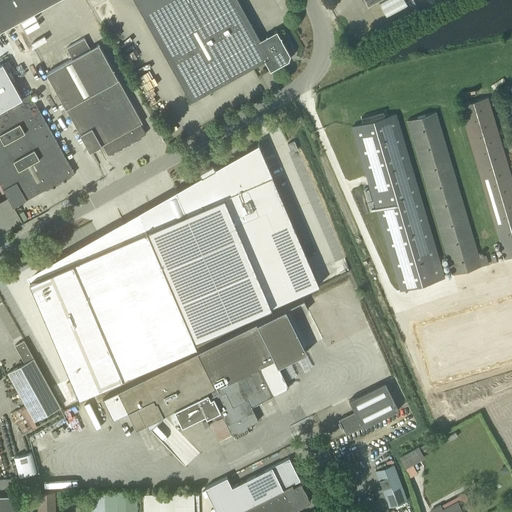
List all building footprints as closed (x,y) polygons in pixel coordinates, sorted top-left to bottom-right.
[(0,0),(0,30),(54,0),(0,0)] [(270,70),(273,69),(289,60),(289,59),(290,59),(291,56),(291,55),(290,55),(290,54),(287,48),(287,46),(286,46),(281,38),(282,37),(280,36),(277,30),(260,39),(238,0),(134,0),(191,102),(265,60),(270,70)] [(47,73),(90,151),(103,144),(108,154),(110,153),(112,153),(114,153),(114,151),(119,148),(121,149),(122,148),(123,146),(127,144),(129,144),(131,143),(131,141),(135,139),(137,140),(141,138),(141,136),(146,133),(142,127),(144,126),(142,123),(142,122),(99,44),(90,49),(84,38),(67,48),(73,59),(47,73)] [(0,182),(8,198),(22,190),(26,199),(45,189),(47,190),(47,188),(48,187),(51,188),(51,186),(54,184),(57,185),(61,182),(62,180),(65,178),(68,179),(68,176),(69,176),(71,177),(72,174),(74,173),(30,93),(22,98),(2,62),(0,63),(0,182)] [(505,259),(511,256),(511,179),(488,97),(460,105),(505,259)] [(486,254),(479,256),(437,112),(406,120),(452,275),(489,264),(486,254)] [(442,278),(394,115),(351,127),(399,290),(442,278)] [(294,140),(288,143),(291,151),(298,149),(294,140)] [(185,212),(146,229),(194,339),(319,285),(258,143),(215,168),(213,164),(199,172),(201,176),(175,190),(185,212)] [(139,211),(26,271),(80,396),(196,345),(194,339),(146,229),(139,211)] [(511,294),(415,324),(433,381),(511,357),(511,294)] [(174,410),(182,425),(206,414),(219,440),(227,436),(229,440),(234,437),(235,438),(249,431),(249,430),(253,428),(251,424),(258,420),(251,405),(289,386),(279,365),(307,351),(286,309),(198,352),(117,391),(127,411),(116,416),(125,434),(147,423),(149,429),(162,416),(174,410)] [(25,363),(7,372),(34,421),(60,407),(24,340),(15,345),(25,363)] [(360,372),(383,360),(381,356),(357,367),(360,372)] [(355,411),(354,412),(339,419),(346,434),(361,427),(362,426),(363,427),(399,409),(385,382),(349,400),(355,411)] [(403,464),(422,453),(419,447),(400,457),(403,464)] [(36,471),(31,452),(14,457),(19,476),(36,471)] [(300,480),(289,457),(232,486),(227,476),(205,487),(217,511),(235,511),(292,484),(300,480)] [(349,465),(352,471),(353,471),(361,467),(358,461),(349,465)] [(383,508),(389,506),(407,500),(393,464),(376,470),(382,487),(376,489),(383,508)] [(40,477),(0,478),(0,491),(40,490),(40,477)] [(292,484),(235,511),(287,511),(293,509),(310,501),(307,494),(304,489),(301,482),(293,486),(292,484)] [(38,511),(55,511),(55,491),(38,492),(38,511)] [(137,511),(137,496),(125,497),(124,491),(89,492),(90,511),(137,511)] [(143,511),(199,511),(199,492),(143,494),(143,511)] [(17,511),(16,493),(0,493),(0,511),(17,511)] [(431,511),(463,511),(457,501),(443,509),(441,505),(430,511),(431,511)]
